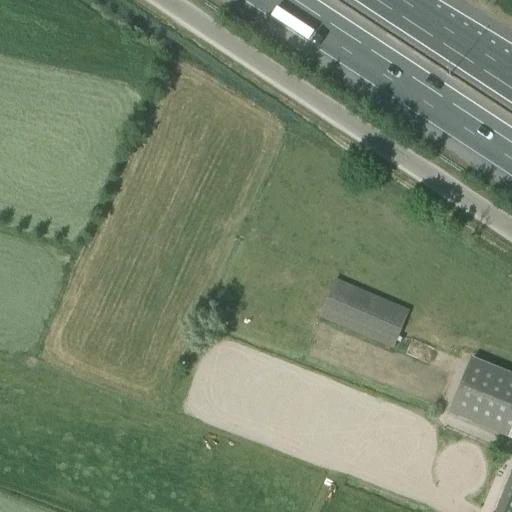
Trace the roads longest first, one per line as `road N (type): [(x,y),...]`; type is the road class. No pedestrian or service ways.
road 1 (unclassified): [(158,0),(511,238)]
road 2 (motorway): [(281,0),(511,151)]
road 3 (motorway): [(511,81),(388,0)]
